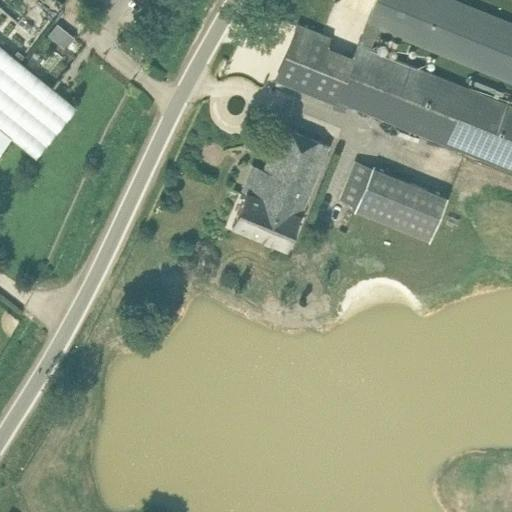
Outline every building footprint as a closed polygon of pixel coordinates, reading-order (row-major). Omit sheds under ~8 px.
[(334,103),(332,107),(345,112),(348,104),(464,151),(511,170),(511,103),(463,83),(413,63),(380,49),(371,46),(379,28),(420,45),(511,82),(511,23),(455,0),(375,0),(356,47),(353,56),(334,103)] [(26,18),(42,32),(53,18),(37,5),(26,18)] [(298,23),(276,79),(294,86),(308,92),(327,45),(330,36),(298,23)] [(0,43),(0,126),(36,155),(76,106),(0,43)] [(328,142),(300,131),(281,124),(254,193),(245,190),(232,225),(287,246),(328,142)] [(373,165),(354,210),(429,241),(448,196),(373,165)]
